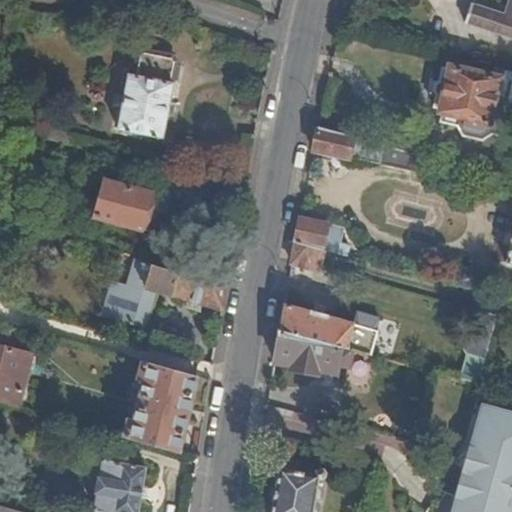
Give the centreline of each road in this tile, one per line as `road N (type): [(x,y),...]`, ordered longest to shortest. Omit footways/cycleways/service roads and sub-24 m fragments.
road 1 (tertiary): [(313,0),(276,163),(218,511)]
road 2 (unknown): [(257,273),(321,289),(394,282),(511,308)]
